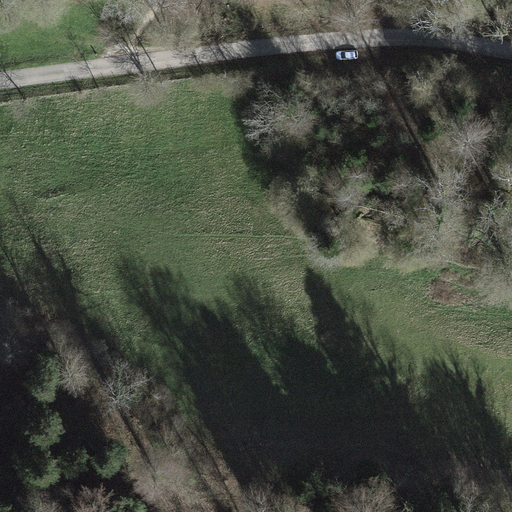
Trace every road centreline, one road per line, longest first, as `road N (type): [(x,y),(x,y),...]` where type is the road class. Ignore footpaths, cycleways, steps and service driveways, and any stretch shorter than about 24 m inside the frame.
road 1 (unclassified): [(0,79),(340,41),(511,51)]
road 2 (track): [(0,452),(132,474),(252,511)]
